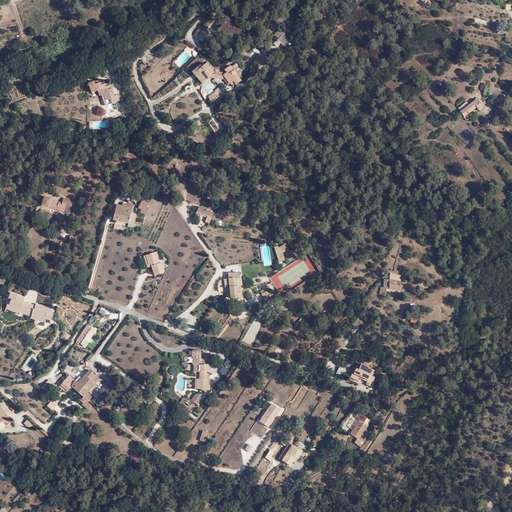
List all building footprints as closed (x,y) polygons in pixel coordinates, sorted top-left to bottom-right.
[(220,28),(235,40),(243,29),(227,18),(220,28)] [(274,35),(283,44),(289,38),(280,29),(274,35)] [(142,60),(146,65),(156,59),(153,53),(142,60)] [(207,63),(202,66),(198,70),(200,73),(198,75),(204,82),(210,77),(224,79),(226,78),(229,83),(230,83),(233,80),(236,84),(242,80),(236,73),(231,67),(230,65),(225,69),(227,71),(225,73),(215,71),(210,65),(209,66),(207,63)] [(235,63),(231,67),(236,73),(240,69),(235,63)] [(198,70),(202,66),(201,64),(193,71),(202,83),(204,82),(198,75),(200,73),(198,70)] [(99,96),(101,96),(103,95),(107,104),(116,102),(114,96),(112,89),(110,85),(109,82),(101,85),(100,83),(95,84),(94,82),(88,83),(91,93),(97,91),(99,96)] [(214,93),(210,95),(208,97),(211,101),(221,90),(218,87),(214,90),(216,91),(214,93)] [(459,112),(464,117),(476,107),(479,111),(483,108),(476,99),(468,105),(461,110),(459,112)] [(468,105),(466,101),(458,107),(461,110),(468,105)] [(62,211),(69,213),(72,201),(63,198),(62,203),(51,200),(51,199),(44,197),(41,206),(49,208),(49,207),(57,210),(57,207),(62,209),(62,211)] [(144,214),(149,203),(141,200),(137,208),(141,210),(140,212),(144,214)] [(113,219),(134,224),(136,213),(130,212),(132,205),(123,202),(122,206),(116,204),(113,219)] [(198,206),(196,211),(207,216),(206,218),(204,222),(209,223),(213,213),(198,206)] [(279,247),(282,253),(288,249),(285,243),(279,247)] [(285,260),(282,253),(279,247),(277,246),(274,247),(279,262),(285,260)] [(155,252),(144,256),(148,267),(151,266),(152,269),(154,275),(163,272),(159,260),(158,261),(155,252)] [(148,267),(144,256),(142,257),(147,271),(152,269),(151,266),(148,267)] [(230,298),(236,298),(239,297),(241,297),(240,285),(237,286),(237,278),(240,278),(239,273),(228,274),(228,279),(229,287),(230,298)] [(380,295),(385,296),(387,288),(400,291),(400,276),(391,274),(389,280),(384,278),(383,287),(381,287),(380,295)] [(266,291),(261,294),(264,300),(269,297),(271,299),(273,298),(272,294),(273,293),(272,291),(267,293),(266,291)] [(11,300),(9,305),(8,306),(19,311),(23,312),(29,315),(29,318),(34,319),(34,316),(44,318),(49,319),(51,309),(46,308),(47,306),(33,303),(33,306),(32,308),(20,303),(21,301),(22,297),(10,293),(8,299),(11,300)] [(8,306),(9,305),(7,304),(5,308),(18,314),(19,312),(19,311),(8,306)] [(87,325),(76,340),(80,343),(89,331),(91,328),(87,325)] [(63,331),(60,337),(66,341),(70,335),(63,331)] [(89,331),(80,343),(84,346),(93,333),(89,331)] [(199,351),(192,351),(191,355),(191,357),(192,357),(195,357),(195,372),(199,372),(200,372),(200,379),(198,379),(197,379),(196,389),(203,389),(203,390),(209,390),(209,385),(206,385),(207,372),(209,372),(209,365),(206,365),(206,364),(206,362),(201,359),(199,359),(199,351)] [(365,384),(371,386),(374,378),(371,376),(373,370),(360,364),(358,369),(354,367),(350,377),(357,381),(359,378),(367,382),(365,384)] [(336,375),(348,380),(351,372),(339,367),(336,375)] [(77,383),(82,387),(94,375),(88,370),(87,371),(81,378),(77,383)] [(88,391),(93,395),(96,392),(94,390),(97,386),(94,383),(98,379),(94,375),(82,387),(87,392),(88,391)] [(83,397),(87,392),(82,387),(77,383),(75,381),(70,376),(66,380),(65,379),(59,387),(61,389),(63,388),(67,391),(72,386),(83,397)] [(49,380),(42,388),(47,393),(54,385),(49,380)] [(196,405),(201,399),(204,394),(195,394),(191,399),(190,400),(196,405)] [(58,404),(52,399),(47,406),(52,410),(58,404)] [(272,404),(261,419),(269,425),(270,425),(280,410),(272,404)] [(350,433),(357,438),(358,439),(361,433),(364,434),(366,431),(364,430),(364,429),(368,425),(363,422),(366,418),(359,413),(356,417),(360,419),(350,433)] [(269,425),(261,419),(259,422),(268,427),(269,425)] [(358,439),(357,438),(354,443),(360,447),(370,433),(364,429),(364,430),(366,431),(364,434),(361,433),(358,439)] [(279,442),(285,446),(288,442),(282,437),(279,442)] [(295,456),(297,458),(302,450),(289,442),(279,457),(290,465),(293,460),(295,456)]
